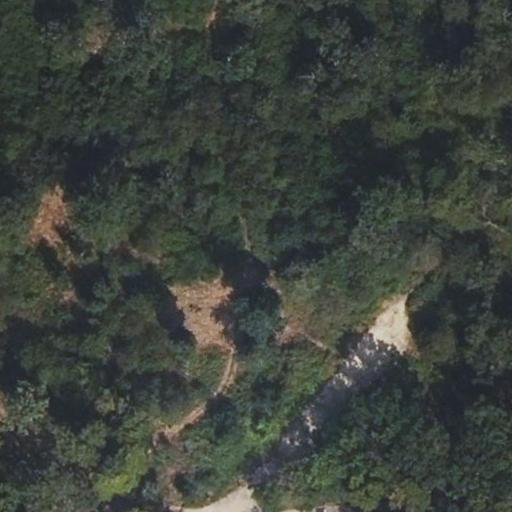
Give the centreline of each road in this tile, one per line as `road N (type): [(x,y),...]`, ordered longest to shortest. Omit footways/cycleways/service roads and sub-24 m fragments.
road 1 (unclassified): [(226,511),(417,309)]
road 2 (track): [(0,394),(153,511)]
road 3 (unclassified): [(511,499),(333,511)]
